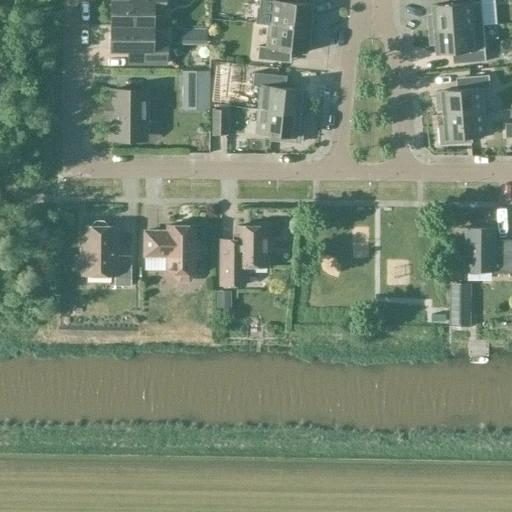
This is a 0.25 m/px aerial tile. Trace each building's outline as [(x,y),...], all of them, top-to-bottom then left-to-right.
[(110,27),(152,27),(152,13),(164,14),(164,0),(128,0),(128,2),(110,2),(110,27)] [(268,25),(313,30),(315,16),(310,16),(311,6),(286,3),(286,0),(258,0),(258,10),(270,11),(268,25)] [(428,31),(482,26),(479,0),(455,0),(456,5),(431,7),(432,17),(427,17),(428,31)] [(312,44),(313,30),(268,25),(266,48),(258,47),(256,60),(280,63),(281,51),(306,53),(307,43),(312,44)] [(482,26),(428,31),(429,45),(434,44),(435,54),(460,52),(461,64),(485,62),(482,26)] [(152,41),(152,27),(110,27),(109,52),(128,52),(128,64),(166,64),(166,41),(152,41)] [(181,72),(181,110),(209,109),(209,72),(181,72)] [(258,110),(298,114),(298,109),(303,109),(305,93),(300,92),(300,90),(276,88),(277,76),(253,73),(252,87),(260,88),(258,110)] [(442,116),(482,112),(480,90),(489,89),(488,76),(464,78),(465,90),(440,92),(440,94),(435,94),(437,110),(442,110),(442,116)] [(111,134),(144,134),(145,92),(111,91),(111,104),(105,104),(105,118),(111,118),(111,134)] [(297,126),(298,114),(258,110),(255,134),(282,137),(282,142),(299,143),(301,127),(297,126)] [(225,135),(225,111),(213,111),(213,135),(225,135)] [(482,112),(442,116),(443,128),(438,128),(440,145),(458,143),(457,139),(484,136),(482,112)] [(76,261),(76,269),(79,273),(81,273),(81,276),(114,276),(114,287),(130,287),(130,257),(115,257),(116,227),(106,227),(106,225),(103,222),(95,222),(91,225),(91,227),(82,227),(81,258),(79,258),(76,261)] [(193,274),(194,227),(166,226),(166,232),(144,232),(143,257),(166,257),(166,274),(193,274)] [(254,267),(266,267),(266,227),(236,227),(235,247),(219,247),(219,285),(243,286),(243,274),(251,274),(254,271),(254,267)] [(493,229),(464,229),(464,272),(492,272),(491,274),(511,274),(511,241),(493,241),(493,229)]
